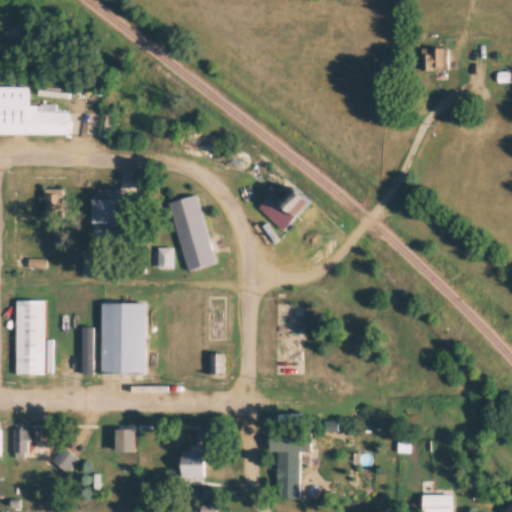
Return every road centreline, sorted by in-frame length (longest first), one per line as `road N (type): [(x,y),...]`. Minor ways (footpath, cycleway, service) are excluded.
road 1 (residential): [(270,511),(251,484),(249,245),(220,186),(191,161)]
road 2 (residential): [(246,401),(0,400)]
road 3 (residential): [(191,161),(0,153)]
